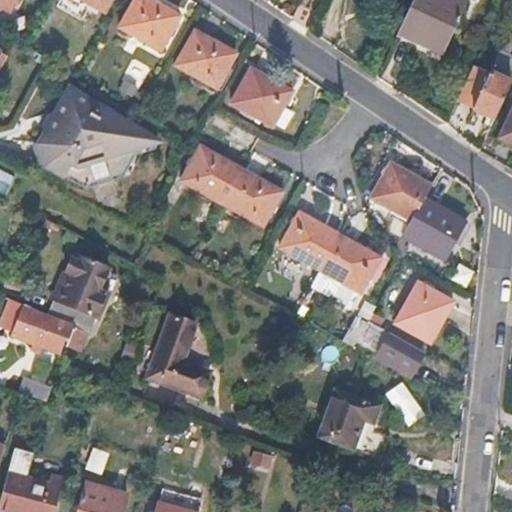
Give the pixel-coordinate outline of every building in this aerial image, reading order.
[(0,0),(0,7),(8,12),(14,0),(0,0)] [(62,0),(59,6),(83,20),(92,5),(105,13),(112,0),(62,0)] [(178,17),(148,0),(134,0),(119,28),(161,51),(178,17)] [(466,5),(456,0),(412,0),(398,33),(420,43),(443,54),(466,5)] [(235,55),(194,30),(174,66),(215,90),(235,55)] [(511,53),(511,47),(503,43),(473,109),(484,114),(494,119),(511,84),(500,79),(511,53)] [(290,93),(248,70),(231,105),(273,127),(290,93)] [(69,93),(53,122),(66,130),(61,138),(48,130),(39,148),(48,169),(66,179),(72,166),(106,156),(107,159),(138,150),(145,136),(69,93)] [(511,115),(501,140),(511,144),(511,115)] [(53,122),(48,130),(61,138),(66,130),(53,122)] [(262,227),(280,192),(199,148),(179,182),(262,227)] [(422,202),(431,186),(389,164),(370,201),(410,223),(403,236),(444,258),(463,224),(422,202)] [(379,256),(298,213),(278,248),(359,292),(379,256)] [(49,230),(53,221),(47,218),(43,227),(49,230)] [(59,299),(54,297),(47,313),(93,332),(110,293),(100,289),(109,268),(73,253),(64,274),(69,276),(59,299)] [(417,283),(394,324),(429,342),(452,302),(417,283)] [(8,299),(0,321),(0,331),(11,336),(21,304),(8,299)] [(63,340),(66,341),(70,326),(24,306),(12,337),(58,353),(63,340)] [(150,379),(203,397),(211,372),(183,363),(195,325),(170,316),(150,379)] [(84,332),(70,326),(66,341),(64,347),(77,351),(84,332)] [(424,350),(395,334),(382,358),(411,374),(424,350)] [(19,393),(46,403),(50,391),(24,380),(19,393)] [(371,420),(380,423),(384,409),(333,392),(318,437),(361,451),(371,420)] [(92,447),(86,468),(103,473),(109,452),(92,447)] [(270,469),(273,454),(254,450),(251,465),(270,469)] [(25,478),(32,455),(13,451),(0,498),(0,511),(54,511),(64,479),(52,476),(50,485),(25,478)] [(77,511),(121,511),(126,494),(84,484),(77,511)]
